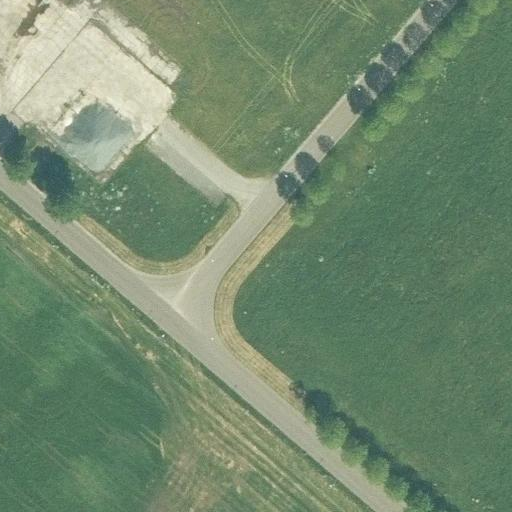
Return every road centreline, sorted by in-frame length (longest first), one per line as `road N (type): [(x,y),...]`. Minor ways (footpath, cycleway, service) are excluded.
road 1 (tertiary): [(174,319),(448,0)]
road 2 (tertiary): [(395,511),(174,319)]
road 3 (unclassified): [(174,319),(0,171)]
